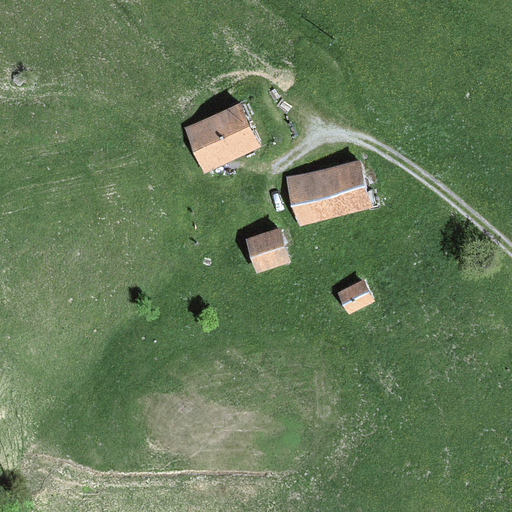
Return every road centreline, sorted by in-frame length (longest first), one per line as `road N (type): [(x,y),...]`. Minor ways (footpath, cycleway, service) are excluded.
road 1 (track): [(284,161),(332,137),(357,139),(511,246)]
road 2 (track): [(262,0),(332,46),(350,68),(357,139)]
